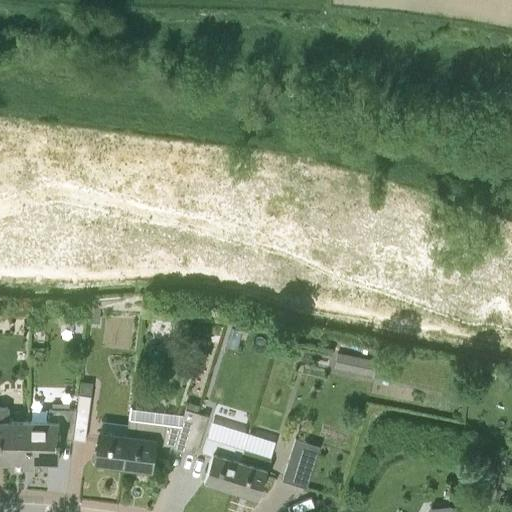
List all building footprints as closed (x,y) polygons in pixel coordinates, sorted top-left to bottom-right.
[(88,316),(100,316),(100,305),(89,304),(88,316)] [(205,332),(208,335),(213,333),(215,331),(217,326),(214,323),(209,325),(207,327),(205,332)] [(361,357),(358,372),(373,375),(377,360),(361,357)] [(485,392),(487,377),(473,375),(472,391),(485,392)] [(79,393),(77,408),(73,438),(84,440),(85,437),(91,395),(79,393)] [(8,418),(8,409),(9,407),(0,407),(0,454),(8,454),(8,465),(25,466),(25,419),(8,418)] [(58,455),(58,438),(73,438),(77,408),(49,408),(49,420),(25,419),(25,466),(47,466),(47,455),(58,455)] [(184,451),(195,412),(185,408),(179,428),(173,447),(184,451)] [(201,435),(208,416),(195,412),(184,451),(196,454),(201,435)] [(166,423),(132,419),(129,418),(127,435),(126,434),(123,465),(151,468),(154,443),(163,444),(166,423)] [(123,465),(126,434),(99,431),(95,461),(123,465)] [(293,484),(297,471),(306,441),(295,438),(282,480),(293,484)] [(232,489),(243,447),(216,439),(204,480),(232,489)] [(271,454),(265,453),(243,447),(232,489),(258,497),(271,454)]
